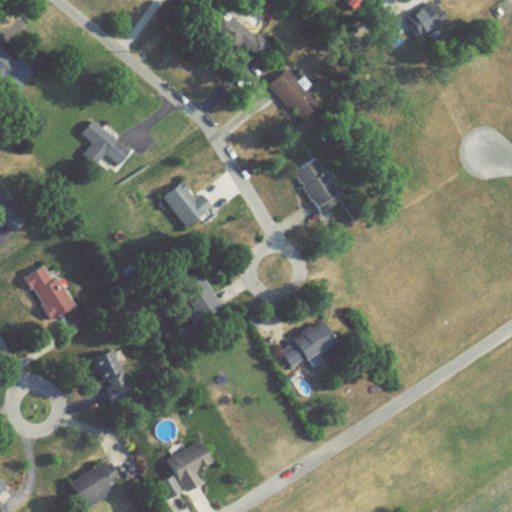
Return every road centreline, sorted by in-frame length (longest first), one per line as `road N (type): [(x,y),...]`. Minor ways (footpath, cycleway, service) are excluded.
road 1 (residential): [(276,278),(269,234),(212,136),(57,0)]
road 2 (residential): [(511,323),(489,159)]
